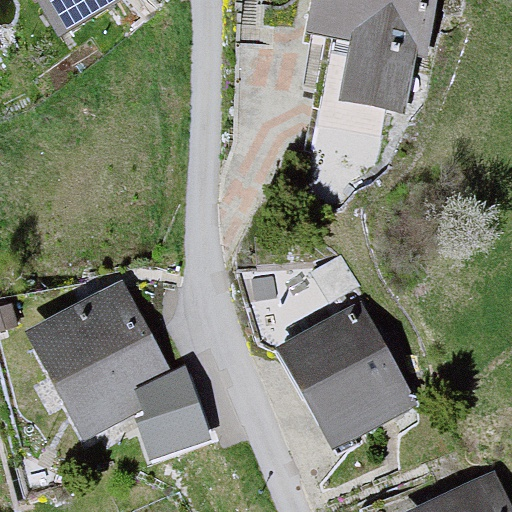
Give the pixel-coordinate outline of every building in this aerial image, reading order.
[(47,0),(59,18),(88,0),(47,0)] [(432,0),(314,0),(310,25),(358,33),(349,87),(415,99),(432,0)] [(203,437),(123,292),(45,335),(96,427),(140,411),(156,454),(203,437)] [(288,345),(338,436),(403,401),(353,309),(288,345)] [(426,511),(502,511),(488,482),(426,511)]
